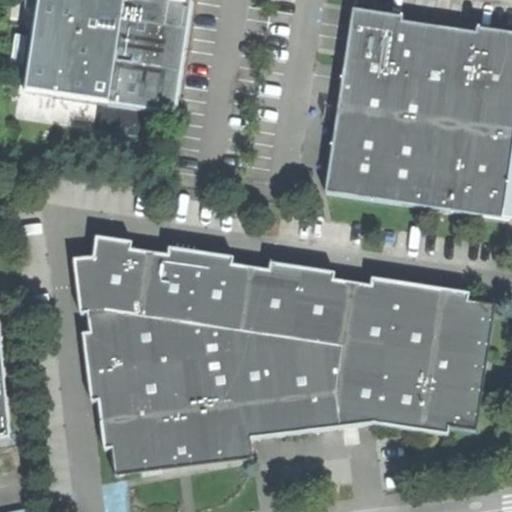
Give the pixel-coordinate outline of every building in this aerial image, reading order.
[(38,0),(25,93),(177,117),(186,54),(194,0),(38,0)] [(324,196),(509,221),(511,192),(511,182),(508,182),(511,160),(511,34),(477,29),(476,33),(403,23),(403,16),(354,10),(324,196)] [(26,64),(27,37),(17,36),(15,64),(26,64)] [(495,315),(496,304),(469,299),(469,292),(371,279),(370,285),(334,280),(335,273),(270,264),(270,271),(233,266),(234,259),(169,249),(168,256),(132,251),(133,243),(95,237),(94,258),(72,260),(80,316),(87,315),(89,334),(83,335),(90,402),(98,403),(104,451),(110,451),(114,477),(124,478),(123,472),(242,457),(243,463),(253,461),(251,440),(301,434),(371,425),(448,436),(449,430),(476,434),(478,423),(473,423),(482,363),(490,315),(495,315)] [(0,441),(15,439),(0,288),(0,441)]
